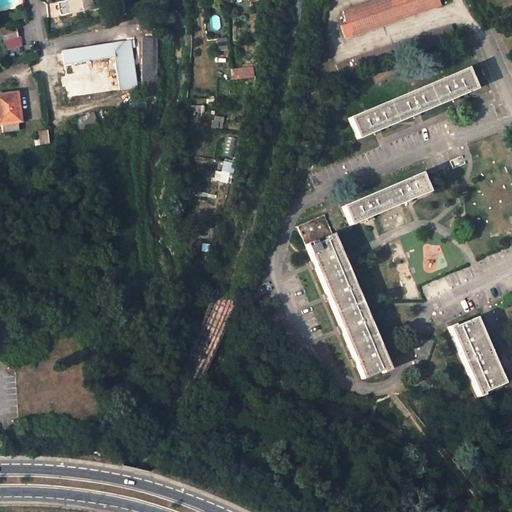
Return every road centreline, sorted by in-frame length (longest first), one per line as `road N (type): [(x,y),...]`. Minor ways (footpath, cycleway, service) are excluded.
road 1 (residential): [(511,122),(303,202),(290,216),(276,262),(314,362),(342,382),(376,390),(396,383),(424,310),(511,269)]
road 2 (secondary): [(226,511),(149,483),(0,471)]
road 3 (secondary): [(0,493),(98,499),(154,511)]
road 4 (residential): [(52,120),(31,0)]
